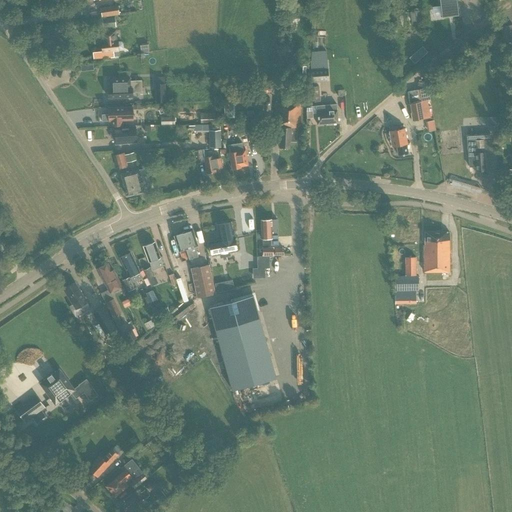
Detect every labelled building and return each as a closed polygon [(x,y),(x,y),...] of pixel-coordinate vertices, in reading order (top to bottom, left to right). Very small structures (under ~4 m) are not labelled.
[(459,16),(456,0),(439,0),(442,18),(450,17),(453,16),(459,16)] [(118,6),(101,8),(103,17),(119,14),(118,6)] [(405,13),(406,22),(412,22),(420,21),(419,12),(411,13),(405,13)] [(115,18),(103,19),(103,27),(115,25),(115,18)] [(411,23),(402,24),(403,31),(393,32),(395,49),(413,47),(411,23)] [(92,48),(93,59),(101,58),(119,56),(119,51),(122,50),(123,48),(123,43),(120,41),(118,42),(116,42),(115,31),(104,33),(102,33),(103,43),(101,43),(101,48),(92,48)] [(326,50),(311,51),(312,61),(327,60),(326,50)] [(140,55),(142,72),(149,71),(147,54),(140,55)] [(310,61),(311,70),(309,70),(310,83),(329,81),(327,60),(312,61),(310,61)] [(298,66),(297,79),(308,80),(308,67),(298,66)] [(130,78),(110,79),(110,89),(108,89),(109,98),(133,97),(133,93),(142,92),(141,81),(130,82),(130,78)] [(165,84),(156,84),(156,103),(166,102),(165,84)] [(309,86),(310,102),(320,101),(318,86),(309,86)] [(410,104),(413,121),(430,118),(427,101),(410,104)] [(290,149),(290,142),(299,142),(299,133),(301,104),(276,102),(274,124),(281,124),(280,148),(290,149)] [(206,104),(206,113),(200,113),(200,123),(217,122),(217,104),(206,104)] [(337,104),(316,106),(318,124),(338,123),(337,104)] [(110,121),(110,126),(123,126),(123,121),(133,120),(132,107),(109,108),(109,116),(103,116),(103,122),(110,121)] [(397,125),(389,127),(390,131),(392,147),(397,146),(399,156),(408,154),(407,144),(408,144),(405,128),(398,130),(397,125)] [(136,126),(110,128),(111,137),(116,137),(116,144),(137,143),(136,126)] [(221,130),(209,130),(210,148),(221,147),(221,130)] [(490,134),(467,135),(470,167),(476,167),(476,171),(486,170),(485,153),(492,152),(490,134)] [(246,149),(241,150),(241,146),(237,147),(236,141),(227,143),(228,153),(230,153),(233,169),(241,168),(241,167),(248,165),(246,149)] [(197,164),(203,162),(201,150),(194,150),(195,156),(197,164)] [(221,158),(214,159),(213,156),(212,156),(211,151),(203,152),(204,157),(207,174),(216,172),(216,169),(223,168),(221,158)] [(124,153),(114,155),(118,169),(127,167),(126,162),(136,160),(134,152),(124,154),(124,153)] [(148,168),(139,170),(121,174),(127,196),(144,192),(144,191),(152,189),(147,173),(150,172),(148,168)] [(483,190),(453,181),(452,187),(481,195),(483,190)] [(278,219),(271,220),(261,220),(262,239),(271,238),(271,245),(279,245),(278,219)] [(212,256),(238,251),(235,237),(234,237),(231,223),(218,225),(221,240),(209,242),(212,256)] [(193,230),(183,234),(183,233),(175,236),(179,252),(186,249),(189,259),(194,258),(198,257),(195,249),(198,248),(197,246),(198,246),(193,230)] [(450,232),(441,232),(425,232),(425,241),(426,241),(426,245),(424,245),(424,272),(450,272),(450,232)] [(163,256),(160,257),(155,242),(144,246),(149,262),(150,262),(152,267),(153,270),(166,265),(163,256)] [(170,264),(175,262),(168,244),(163,246),(170,264)] [(140,272),(131,253),(120,258),(128,273),(130,277),(123,280),(128,291),(138,286),(136,281),(143,278),(140,272)] [(269,257),(257,258),(257,270),(253,270),(253,280),(265,279),(264,269),(270,269),(269,257)] [(406,275),(416,275),(416,258),(406,258),(406,275)] [(114,270),(112,271),(108,263),(98,269),(105,284),(106,284),(110,292),(122,286),(114,270)] [(191,268),(197,297),(215,293),(209,264),(191,268)] [(143,270),(150,284),(156,281),(149,267),(143,270)] [(175,274),(178,285),(184,283),(181,272),(180,270),(174,272),(175,274)] [(168,275),(172,286),(177,284),(173,273),(168,275)] [(395,290),(418,290),(418,276),(395,277),(395,290)] [(232,280),(220,283),(222,293),(231,291),(234,290),(232,280)] [(75,282),(64,289),(73,305),(76,309),(87,302),(85,298),(75,282)] [(145,293),(150,302),(156,299),(151,290),(145,293)] [(396,304),(416,304),(416,291),(395,292),(396,304)] [(253,295),(209,307),(232,390),(276,378),(253,295)] [(107,303),(114,318),(121,314),(114,299),(107,303)] [(115,329),(103,308),(92,315),(104,336),(115,329)] [(152,314),(156,321),(165,316),(162,309),(152,314)] [(144,323),(147,330),(154,326),(151,320),(144,323)] [(132,330),(125,334),(129,343),(136,339),(132,330)] [(74,389),(60,369),(40,383),(55,404),(71,393),(76,399),(84,393),(90,401),(98,395),(86,379),(78,384),(79,385),(74,389)] [(24,406),(22,404),(16,409),(26,422),(45,408),(37,397),(24,406)] [(160,434),(165,440),(173,433),(169,427),(160,434)] [(180,438),(169,446),(174,453),(185,445),(180,438)] [(142,447),(136,439),(123,449),(130,457),(142,447)] [(205,453),(211,461),(227,450),(221,442),(205,453)] [(103,471),(109,464),(116,456),(110,451),(103,459),(100,456),(94,463),(95,463),(89,469),(97,476),(102,470),(103,471)] [(124,483),(130,477),(133,481),(130,483),(135,489),(147,478),(144,474),(145,473),(132,458),(121,468),(125,471),(118,476),(106,486),(115,497),(127,487),(124,483)] [(125,502),(121,505),(126,511),(127,511),(131,510),(133,511),(139,507),(141,510),(156,499),(145,484),(144,484),(145,485),(124,501),(125,502)]
